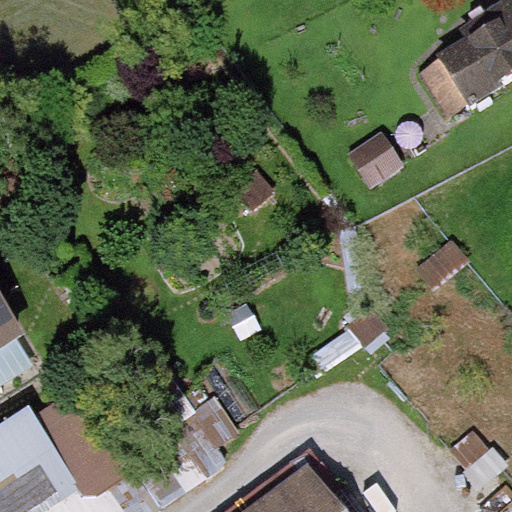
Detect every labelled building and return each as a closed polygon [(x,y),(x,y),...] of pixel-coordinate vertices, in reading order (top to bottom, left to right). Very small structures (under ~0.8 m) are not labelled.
[(473,48),(425,78),(451,120),(511,83),(511,9),(467,38),(473,48)] [(188,92),(173,73),(152,90),(168,109),(188,92)] [(401,166),(384,143),(356,163),(373,187),(401,166)] [(30,186),(17,165),(0,175),(0,187),(8,200),(30,186)] [(275,197),(260,177),(239,193),(254,213),(275,197)] [(469,267),(453,248),(422,274),(437,293),(469,267)] [(99,290),(86,269),(63,284),(77,304),(99,290)] [(0,348),(15,339),(0,314),(0,348)] [(387,335),(372,315),(351,331),(366,351),(387,335)] [(137,412),(112,378),(0,450),(0,511),(164,511),(229,472),(217,452),(237,439),(215,406),(195,418),(173,386),(137,412)] [(491,457),(476,437),(454,453),(469,473),(491,457)] [(361,511),(330,469),(272,511),(361,511)]
